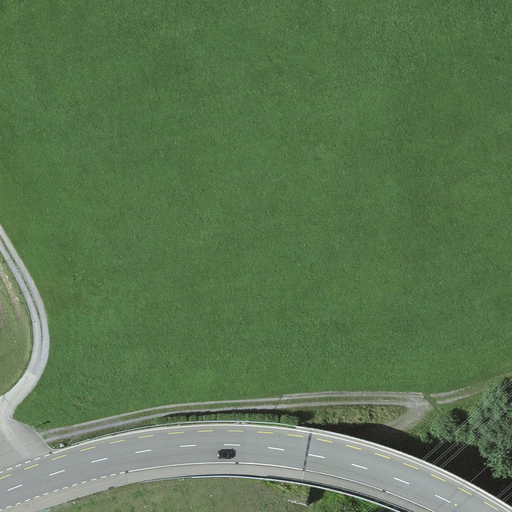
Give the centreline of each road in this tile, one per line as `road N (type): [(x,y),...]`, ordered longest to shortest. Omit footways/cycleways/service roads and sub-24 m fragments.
road 1 (secondary): [(466,511),(360,468),(232,445),(130,453),(0,493)]
road 2 (track): [(0,459),(43,439),(176,409),(452,398)]
road 3 (track): [(0,240),(35,306),(42,358),(0,412)]
